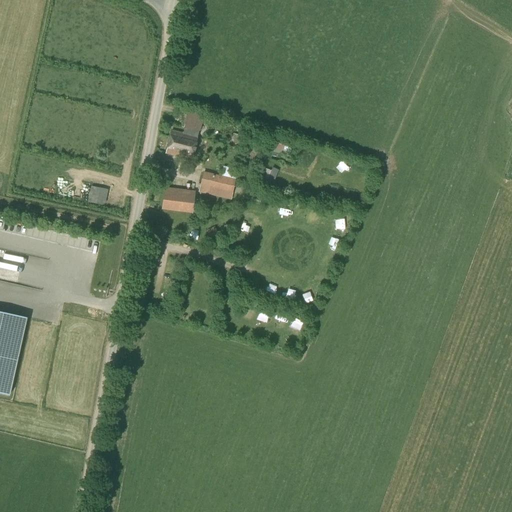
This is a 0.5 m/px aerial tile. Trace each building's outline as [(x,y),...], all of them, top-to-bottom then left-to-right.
[(191,159),(197,137),(203,115),(183,110),(178,127),(184,128),(183,134),(171,130),(165,153),(191,159)] [(243,146),(245,139),(232,135),(230,141),(243,146)] [(273,140),(271,154),(291,156),(292,142),(273,140)] [(263,167),(257,182),(271,188),(277,173),(263,167)] [(235,185),(236,181),(203,172),(198,192),(231,200),(235,185)] [(192,211),(194,191),(165,188),(163,208),(192,211)] [(210,238),(218,234),(214,226),(206,231),(210,238)]
